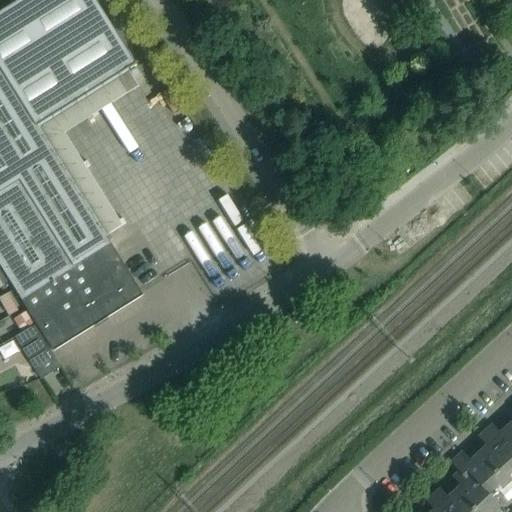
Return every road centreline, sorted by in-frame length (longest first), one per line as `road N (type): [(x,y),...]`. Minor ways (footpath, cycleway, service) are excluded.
road 1 (unclassified): [(0,458),(251,318),(329,265)]
road 2 (residential): [(329,265),(158,0)]
road 3 (residential): [(329,265),(511,112)]
road 4 (residential): [(346,497),(511,345)]
